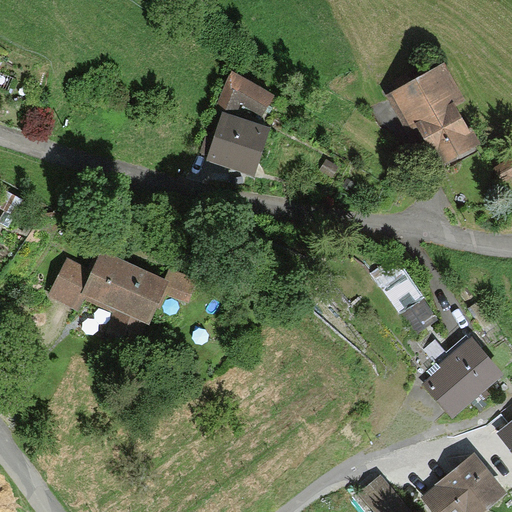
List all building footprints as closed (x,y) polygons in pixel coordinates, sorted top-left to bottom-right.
[(437,73),(390,94),(424,168),(471,146),(437,73)] [(230,75),(213,107),(230,116),(238,100),(262,113),(271,97),(230,75)] [(266,135),(221,120),(206,162),(251,177),(266,135)] [(511,169),(506,160),(489,170),(497,184),(511,174),(511,169)] [(87,275),(59,262),(43,295),(75,310),(83,293),(143,321),(159,286),(96,257),(87,275)] [(465,345),(419,386),(448,419),(494,378),(465,345)] [(473,456),(421,498),(432,511),(494,511),(509,500),(473,456)] [(404,511),(373,478),(354,496),(369,511),(404,511)]
